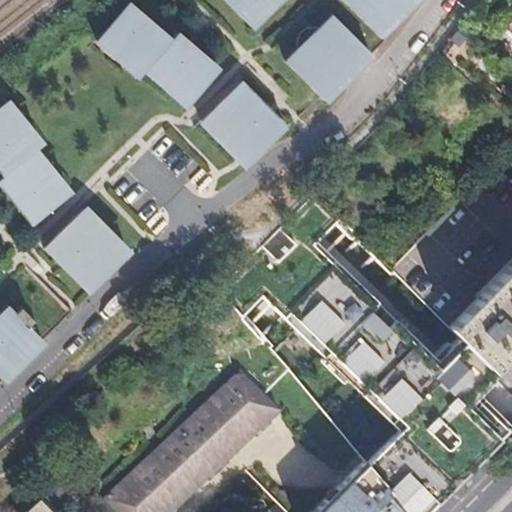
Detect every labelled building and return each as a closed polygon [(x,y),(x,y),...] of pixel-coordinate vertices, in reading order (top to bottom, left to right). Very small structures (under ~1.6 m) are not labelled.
[(276,0),(222,0),(244,22),(250,27),(276,0)] [(343,0),(372,29),(377,34),(411,0),(343,0)] [(185,106),(190,100),(216,69),(173,32),(167,39),(125,2),(99,33),(94,39),(137,76),(142,70),(143,69),(185,106)] [(294,39),(295,48),(283,61),(316,95),(321,100),(368,54),(363,49),(329,15),(317,27),(308,26),(299,30),(294,39)] [(511,36),(511,17),(503,27),(511,36)] [(14,73),(9,76),(14,83),(19,80),(14,73)] [(244,166),(250,161),(284,127),(238,81),(204,114),(199,120),(244,166)] [(4,101),(0,103),(0,173),(1,174),(0,174),(0,187),(29,224),(67,194),(32,150),(39,145),(4,101)] [(384,491),(402,511),(424,511),(507,428),(510,425),(479,394),(496,375),(491,371),(456,336),(448,344),(444,341),(429,355),(317,238),(341,216),(316,190),(264,246),(214,288),(251,331),(277,309),(359,393),(357,396),(350,407),(346,419),(346,432),(350,445),(358,457),(387,488),(384,491)] [(80,209),(42,247),(87,293),(126,255),(80,209)] [(456,336),(491,371),(511,348),(511,228),(431,310),(456,336)] [(146,295),(139,287),(130,295),(137,303),(146,295)] [(7,306),(0,312),(0,378),(40,339),(26,325),(30,321),(18,308),(13,313),(7,306)] [(254,360),(94,501),(103,511),(165,511),(290,401),(254,360)] [(402,511),(384,491),(387,488),(358,457),(304,511),(402,511)] [(46,511),(34,498),(16,511),(46,511)]
